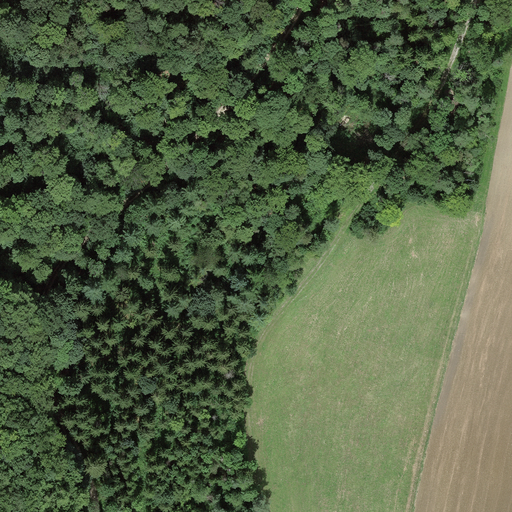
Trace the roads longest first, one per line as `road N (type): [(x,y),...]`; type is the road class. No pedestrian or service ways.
road 1 (track): [(302,0),(265,63),(211,123),(48,282),(38,328),(44,366),(96,511)]
road 2 (track): [(140,511),(136,392),(143,347),(191,293),(374,190)]
road 3 (track): [(496,131),(401,511)]
road 4 (track): [(374,190),(257,346),(249,402),(261,511)]
road 5 (track): [(472,0),(432,100),(374,190)]
